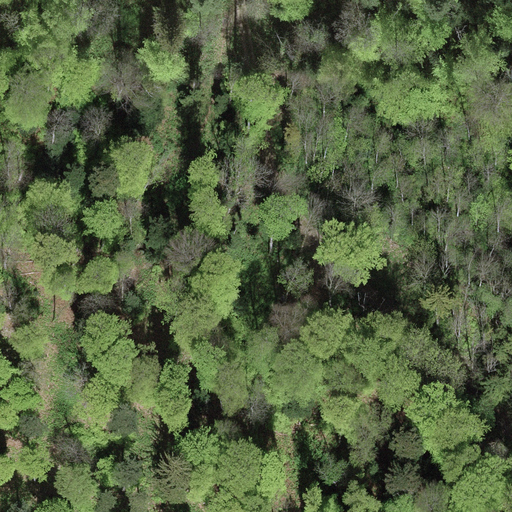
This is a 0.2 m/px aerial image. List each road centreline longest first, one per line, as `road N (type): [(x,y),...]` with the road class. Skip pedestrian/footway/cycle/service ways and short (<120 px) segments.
road 1 (track): [(239,0),(270,164),(290,212),(511,417)]
road 2 (track): [(234,0),(162,304),(158,358),(168,436)]
